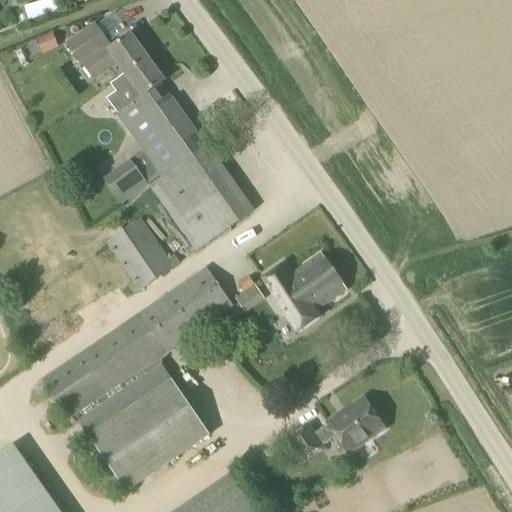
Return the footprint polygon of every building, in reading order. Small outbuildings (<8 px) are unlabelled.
[(79,66),(109,45),(94,24),(64,45),(79,66)] [(42,56),(57,50),(51,34),(35,41),(42,56)] [(124,76),(146,60),(129,37),(108,53),(105,50),(82,67),(93,83),(117,65),(124,76)] [(115,115),(161,179),(149,187),(195,254),(253,213),(207,146),(205,147),(160,83),(162,83),(146,60),(124,76),(110,86),(116,94),(107,101),(117,115),(115,115)] [(121,207),(148,187),(129,161),(102,181),(121,207)] [(168,260),(140,221),(105,245),(106,246),(100,250),(121,280),(126,276),(131,283),(127,286),(134,297),(180,265),(174,256),(168,260)] [(320,254),(289,277),(281,266),(261,280),(296,335),(321,318),(318,313),(347,292),(320,254)] [(68,422),(233,309),(205,268),(40,382),(68,422)] [(243,294),(254,286),(248,278),(237,285),(243,294)] [(244,315),(264,301),(254,287),(234,301),(244,315)] [(126,494),(210,437),(161,366),(78,423),(126,494)] [(346,455),(382,430),(363,400),(326,425),(327,426),(314,436),(308,427),(285,443),(298,463),(334,438),(346,455)] [(267,461),(282,451),(277,443),(262,453),(267,461)] [(0,511),(57,511),(15,452),(0,462),(0,511)] [(259,511),(234,475),(181,511),(259,511)]
